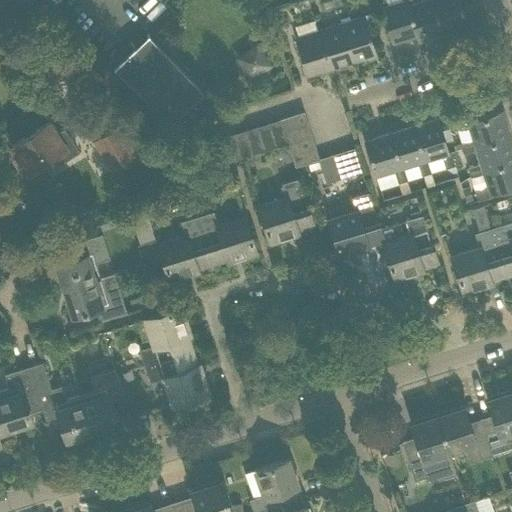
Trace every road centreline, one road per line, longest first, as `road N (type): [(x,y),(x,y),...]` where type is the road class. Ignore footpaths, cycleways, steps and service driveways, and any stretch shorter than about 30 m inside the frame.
road 1 (residential): [(244,422),(203,293),(284,270),(354,279),(427,311),(458,357)]
road 2 (residential): [(0,504),(244,422)]
road 3 (residential): [(326,110),(511,50)]
road 4 (residential): [(334,395),(458,357)]
road 5 (residential): [(375,511),(334,395)]
